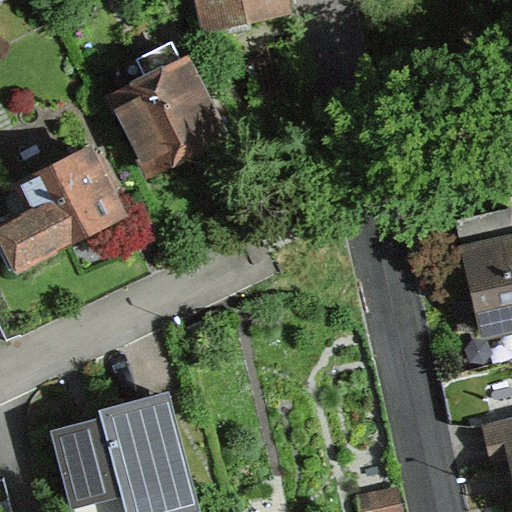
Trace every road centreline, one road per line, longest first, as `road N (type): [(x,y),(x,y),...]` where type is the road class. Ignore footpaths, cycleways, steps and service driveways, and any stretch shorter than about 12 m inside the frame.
road 1 (residential): [(442,511),(379,202),(327,0)]
road 2 (residential): [(0,381),(271,251)]
